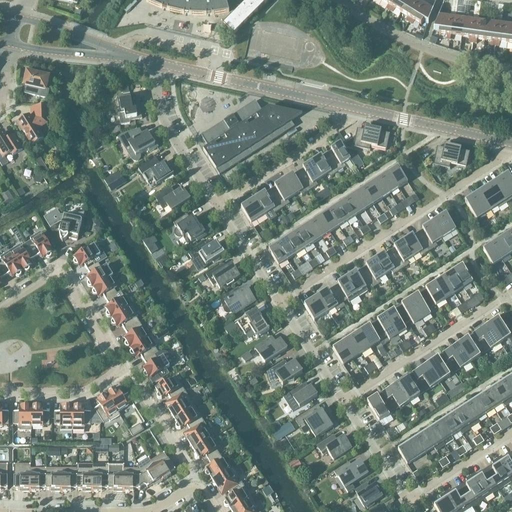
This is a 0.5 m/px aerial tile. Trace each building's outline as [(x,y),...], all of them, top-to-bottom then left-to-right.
[(134,0),(124,11),(127,14),(137,3),(135,1),(134,0)] [(147,0),(146,2),(162,9),(163,9),(167,10),(167,11),(184,15),(184,14),(189,15),(207,16),(207,15),(212,15),(229,13),(225,0),(147,0)] [(247,23),(255,16),(255,15),(269,2),(268,1),(267,0),(266,0),(248,0),(232,16),(223,26),(233,35),(234,36),(247,23)] [(396,0),(382,0),(382,2),(388,6),(386,9),(390,11),(396,0)] [(409,0),(396,0),(390,11),(393,13),(395,10),(401,14),(409,0)] [(421,3),(416,0),(409,0),(401,14),(408,18),(406,21),(409,23),(421,3)] [(428,25),(433,11),(421,3),(409,23),(412,25),(415,22),(421,26),(424,22),(428,25)] [(447,36),(446,40),(450,41),(453,18),(439,16),(434,31),(439,31),(439,35),(447,36)] [(464,20),(453,18),(450,41),(454,41),(454,37),(462,38),(464,20)] [(469,43),(473,44),(476,21),(464,20),(462,38),(469,39),(469,43)] [(487,23),(476,21),(473,44),(476,44),(477,40),(485,41),(487,23)] [(492,46),(495,47),(498,24),(487,23),(485,41),(492,42),(492,46)] [(510,26),(498,24),(495,47),(499,47),(500,43),(507,44),(510,26)] [(24,93),(24,94),(47,99),(49,91),(45,90),(48,80),(51,81),(28,75),(25,87),(27,87),(25,94),(24,93)] [(128,86),(120,87),(122,94),(129,92),(128,86)] [(121,126),(128,124),(130,124),(130,122),(142,120),(139,105),(133,106),(131,96),(118,98),(121,117),(120,117),(121,126)] [(224,122),(201,137),(208,148),(204,150),(203,150),(220,176),(294,128),(295,128),(291,123),(302,116),(269,108),(262,113),(255,102),(233,116),(233,117),(224,123),(224,122)] [(25,120),(23,118),(15,124),(20,132),(22,131),(33,147),(43,140),(46,138),(48,136),(49,135),(49,134),(49,133),(49,131),(48,129),(46,126),(47,125),(46,108),(31,109),(32,109),(33,118),(26,122),(25,120)] [(357,130),(353,148),(370,152),(370,151),(369,151),(370,147),(386,150),(385,151),(386,151),(390,135),(381,133),(381,131),(365,127),(364,131),(357,130)] [(295,129),(287,134),(289,138),(298,133),(295,129)] [(125,147),(128,145),(129,145),(134,154),(132,155),(131,158),(132,160),(133,161),(136,162),(138,161),(140,160),(140,158),(140,155),(149,151),(150,153),(158,148),(152,138),(151,139),(148,134),(142,136),(139,130),(120,137),(125,147)] [(0,163),(3,168),(8,164),(5,159),(12,154),(13,156),(13,157),(23,151),(14,137),(8,141),(4,133),(0,135),(0,163)] [(339,134),(335,136),(341,145),(345,143),(339,134)] [(326,155),(338,173),(346,168),(344,165),(351,161),(341,145),(326,155)] [(437,148),(433,166),(450,170),(450,169),(449,169),(450,165),(466,168),(465,169),(466,169),(470,153),(461,151),(461,149),(444,145),(444,149),(437,148)] [(312,164),(322,179),(328,175),(330,178),(338,173),(326,155),(312,164)] [(357,156),(350,160),(351,161),(355,167),(357,170),(364,166),(357,156)] [(41,159),(36,162),(43,174),(48,171),(41,159)] [(138,170),(152,190),(174,176),(166,163),(160,166),(156,159),(138,170)] [(298,173),(310,191),(319,186),(317,183),(322,179),(312,164),(298,173)] [(408,184),(398,169),(389,174),(399,189),(408,184)] [(104,181),(108,187),(119,180),(122,178),(119,174),(118,173),(116,173),(115,174),(104,181)] [(284,182),(294,197),(300,193),(302,197),(310,191),(298,173),(284,182)] [(390,195),(399,189),(389,174),(381,180),(390,195)] [(511,181),(508,175),(494,184),(507,204),(511,200),(511,181)] [(390,195),(381,180),(372,185),(382,200),(390,195)] [(270,191),(282,210),(290,205),(288,201),(294,197),(284,182),(270,191)] [(499,209),(507,204),(494,184),(480,193),(491,212),(497,208),(499,209)] [(382,200),(372,185),(363,191),(373,206),(382,200)] [(12,189),(6,193),(14,205),(20,201),(12,189)] [(22,189),(17,192),(20,198),(25,195),(22,189)] [(190,201),(182,189),(171,196),(168,190),(155,198),(163,210),(168,207),(172,213),(176,210),(177,211),(185,207),(183,205),(190,201)] [(282,210),(270,191),(256,200),(266,216),(272,212),(274,215),(282,210)] [(373,206),(363,191),(355,196),(365,212),(373,206)] [(485,216),(491,212),(480,193),(465,203),(478,223),(486,217),(485,216)] [(365,212),(355,196),(346,202),(356,217),(365,212)] [(148,207),(153,203),(150,199),(145,202),(148,207)] [(256,200),(241,209),(251,225),(266,216),(256,200)] [(356,217),(346,202),(338,208),(348,223),(356,217)] [(348,223),(338,208),(329,213),(339,228),(348,223)] [(339,228),(329,213),(321,219),(330,234),(339,228)] [(292,214),(287,217),(290,222),(295,219),(292,214)] [(64,216),(60,235),(60,237),(60,238),(61,239),(61,240),(62,241),(62,242),(62,243),(63,243),(63,242),(64,242),(65,241),(66,241),(67,240),(68,239),(78,241),(83,215),(64,216)] [(183,238),(187,246),(197,240),(198,241),(208,235),(199,221),(196,223),(193,219),(191,221),(187,215),(173,224),(177,230),(176,230),(176,231),(175,232),(175,233),(175,234),(175,235),(175,236),(175,237),(176,238),(177,238),(178,239),(179,239),(180,239),(181,239),(182,239),(183,238)] [(446,215),(432,225),(442,240),(456,231),(446,215)] [(330,234),(321,219),(312,224),(322,239),(330,234)] [(322,239),(312,224),(303,230),(313,245),(322,239)] [(96,227),(95,231),(97,234),(103,231),(99,225),(96,227)] [(442,240),(432,225),(418,234),(430,252),(437,247),(435,244),(442,240)] [(313,245),(303,230),(295,235),(305,250),(313,245)] [(266,231),(260,235),(263,240),(269,236),(266,231)] [(29,248),(35,258),(40,255),(43,259),(46,257),(48,258),(49,259),(51,258),(52,256),(51,254),(53,253),(48,245),(43,237),(41,233),(30,239),(34,244),(29,248)] [(48,234),(43,237),(48,245),(53,242),(48,234)] [(403,243),(413,258),(420,254),(422,257),(430,252),(418,234),(403,243)] [(305,250),(295,235),(286,241),(296,256),(305,250)] [(511,254),(511,239),(509,235),(501,240),(510,255),(511,254)] [(510,255),(501,240),(492,246),(502,261),(510,255)] [(296,256),(286,241),(278,246),(288,261),(296,256)] [(206,243),(193,251),(188,255),(194,264),(201,259),(206,266),(213,262),(214,264),(220,260),(219,258),(225,254),(224,253),(225,251),(221,245),(219,246),(218,243),(209,249),(206,243)] [(413,258),(403,243),(389,252),(401,270),(409,265),(407,262),(413,258)] [(35,258),(29,248),(26,244),(21,247),(20,245),(10,252),(23,272),(24,271),(26,272),(28,272),(29,271),(30,270),(29,268),(33,266),(30,262),(35,258)] [(88,271),(98,264),(95,259),(101,256),(94,246),(74,258),(75,260),(74,262),(74,263),(75,265),(76,266),(78,265),(80,269),(85,266),(88,271)] [(278,246),(269,252),(279,267),(288,261),(278,246)] [(492,246),(483,252),(493,267),(502,261),(492,246)] [(23,272),(10,252),(0,258),(3,263),(0,265),(0,269),(5,277),(10,274),(13,278),(16,276),(17,277),(19,277),(21,276),(21,275),(21,273),(23,272)] [(401,270),(389,252),(375,261),(385,276),(391,273),(393,276),(401,270)] [(166,260),(159,264),(162,268),(169,264),(166,260)] [(385,276),(375,261),(361,270),(373,289),(381,284),(379,281),(385,276)] [(93,289),(110,278),(110,279),(113,277),(107,266),(102,270),(98,264),(88,271),(91,276),(87,279),(89,282),(88,284),(87,285),(88,287),(90,288),(92,287),(93,289)] [(239,277),(232,266),(224,272),(220,266),(206,276),(213,287),(217,285),(220,290),(226,285),(227,287),(234,283),(233,281),(239,277)] [(462,266),(452,272),(463,289),(473,283),(462,266)] [(361,270),(347,279),(359,298),(368,292),(367,289),(371,286),(373,289),(361,270)] [(463,289),(452,272),(447,275),(447,277),(444,279),(454,295),(463,289)] [(110,279),(110,278),(93,289),(94,290),(94,291),(93,292),(93,294),(94,295),(95,296),(97,296),(97,295),(99,299),(103,296),(106,301),(117,295),(114,289),(116,288),(110,279)] [(274,288),(281,294),(290,284),(284,278),(274,288)] [(359,298),(347,279),(333,288),(345,307),(344,304),(348,301),(350,304),(359,298)] [(434,283),(445,301),(454,295),(444,279),(440,281),(439,280),(434,283)] [(427,302),(431,299),(436,306),(445,301),(434,283),(425,290),(427,293),(423,295),(427,302)] [(345,307),(333,288),(319,298),(329,313),(335,309),(337,312),(345,307)] [(234,292),(222,297),(226,303),(225,303),(232,315),(239,310),(241,311),(244,309),(245,308),(247,305),(254,300),(247,289),(236,296),(234,292)] [(436,306),(431,299),(427,302),(423,295),(419,297),(417,294),(409,300),(422,320),(431,315),(428,311),(435,306),(436,307),(436,306)] [(484,301),(480,294),(475,297),(480,304),(484,301)] [(117,295),(106,301),(110,307),(106,309),(108,312),(108,313),(106,314),(106,316),(107,317),(109,318),(111,317),(112,319),(132,306),(126,297),(120,300),(117,295)] [(329,313),(319,298),(304,307),(314,322),(329,313)] [(287,302),(290,312),(300,309),(298,299),(287,302)] [(422,320),(409,300),(400,305),(402,308),(399,311),(407,324),(411,322),(414,326),(422,320)] [(461,306),(466,313),(470,310),(466,303),(461,306)] [(140,323),(139,323),(136,318),(138,316),(132,306),(112,319),(113,321),(112,322),(111,324),(112,325),(114,326),(116,326),(118,329),(122,326),(125,332),(140,323)] [(209,306),(203,309),(206,314),(212,311),(209,306)] [(466,313),(461,306),(457,309),(461,316),(466,313)] [(407,324),(399,311),(395,313),(393,310),(385,315),(398,336),(406,330),(404,326),(407,324)] [(256,311),(237,323),(237,324),(238,324),(245,336),(252,331),(257,339),(269,331),(260,317),(261,316),(260,316),(256,311)] [(375,326),(379,333),(375,335),(380,343),(380,342),(387,337),(390,341),(398,336),(385,315),(376,321),(378,324),(375,326)] [(496,321),(488,325),(501,344),(511,338),(510,338),(511,336),(511,328),(503,315),(495,320),(496,321)] [(128,337),(124,339),(126,343),(125,344),(125,346),(126,347),(128,348),(129,348),(130,348),(131,349),(151,337),(144,327),(143,328),(140,323),(125,332),(128,337)] [(232,323),(224,329),(228,335),(236,329),(232,323)] [(427,328),(432,335),(436,332),(432,325),(427,328)] [(473,335),(485,354),(490,350),(491,351),(501,344),(488,325),(481,330),(473,335)] [(380,343),(375,335),(379,333),(375,326),(371,329),(369,326),(360,332),(371,349),(380,343)] [(432,335),(427,328),(423,331),(427,338),(432,335)] [(413,334),(418,343),(426,338),(421,329),(413,334)] [(351,339),(362,355),(371,349),(360,332),(354,335),(355,336),(351,339)] [(458,345),(471,364),(480,358),(480,357),(485,354),(473,335),(465,340),(466,340),(458,345)] [(141,357),(144,362),(155,355),(158,353),(155,348),(157,347),(151,337),(131,349),(132,351),(131,351),(130,352),(130,354),(131,356),(133,356),(134,356),(135,356),(137,359),(141,357)] [(287,350),(281,341),(276,344),(272,339),(255,349),(265,365),(273,360),(274,361),(280,357),(279,355),(287,350)] [(341,343),(353,361),(362,355),(351,339),(348,341),(347,340),(341,343)] [(403,344),(407,351),(412,348),(407,341),(403,344)] [(341,343),(332,350),(343,367),(353,361),(341,343)] [(407,351),(403,344),(398,347),(403,354),(407,351)] [(471,364),(458,345),(451,350),(450,349),(443,354),(455,373),(460,370),(461,370),(471,364)] [(248,354),(242,358),(245,363),(252,359),(248,354)] [(428,365),(440,384),(450,377),(455,373),(443,354),(435,359),(435,360),(428,365)] [(155,355),(144,362),(147,367),(143,370),(145,373),(144,374),(144,376),(145,378),(146,378),(148,378),(150,380),(158,374),(166,369),(170,367),(163,357),(158,360),(155,355)] [(267,373),(270,383),(279,381),(283,387),(286,385),(294,382),(293,380),(302,374),(295,363),(287,367),(284,363),(284,362),(267,373),(267,374),(267,373)] [(369,366),(373,373),(378,370),(373,363),(369,366)] [(440,384),(428,365),(420,369),(413,374),(425,393),(430,389),(430,390),(440,384)] [(373,373),(369,366),(364,369),(369,376),(373,373)] [(166,369),(158,374),(161,379),(169,374),(166,369)] [(398,384),(410,403),(420,397),(419,396),(425,393),(413,374),(405,379),(398,384)] [(355,375),(350,378),(355,385),(359,382),(355,375)] [(349,376),(337,383),(342,393),(355,387),(349,376)] [(171,401),(185,393),(176,377),(156,390),(158,394),(157,396),(157,397),(158,399),(160,400),(161,399),(162,400),(168,396),(171,401)] [(502,384),(511,399),(511,398),(511,380),(510,378),(505,381),(506,382),(502,384)] [(255,379),(250,383),(253,388),(258,384),(255,379)] [(382,393),(395,412),(400,409),(400,410),(410,403),(398,384),(390,389),(390,388),(382,393)] [(493,389),(505,408),(511,403),(511,399),(502,384),(499,387),(498,386),(493,389)] [(317,397),(311,387),(306,391),(303,386),(283,398),(293,413),(299,409),(300,409),(317,397)] [(485,395),(494,410),(503,405),(505,408),(493,389),(488,392),(488,393),(485,395)] [(118,413),(128,407),(127,405),(132,402),(128,395),(128,394),(122,398),(117,390),(114,392),(113,391),(111,391),(109,392),(109,393),(109,395),(108,396),(118,413)] [(169,411),(175,420),(195,408),(185,393),(171,401),(165,405),(169,411)] [(395,412),(382,393),(375,398),(375,399),(367,404),(379,423),(390,416),(389,416),(395,412)] [(476,400),(486,416),(494,410),(485,395),(482,398),(481,397),(476,400)] [(118,413),(108,396),(106,397),(104,396),(103,396),(101,397),(101,398),(101,400),(98,402),(100,406),(95,410),(96,411),(103,423),(104,424),(109,421),(110,422),(120,416),(118,413)] [(468,407),(480,424),(478,421),(486,416),(476,400),(471,403),(471,404),(468,407)] [(32,428),(31,428),(32,408),(30,408),(29,406),(28,405),(26,405),(24,406),(24,408),(20,408),(20,413),(13,413),(14,413),(13,425),(20,425),(20,432),(32,432),(32,428)] [(32,408),(31,428),(32,428),(43,428),(43,425),(49,425),(49,413),(50,413),(43,413),(43,408),(39,408),(39,406),(37,405),(36,405),(34,406),(33,408),(32,408)] [(73,432),(73,408),(71,408),(70,406),(69,405),(67,405),(66,406),(65,408),(61,408),(61,413),(55,413),(55,425),(61,426),(61,432),(73,432)] [(73,408),(73,432),(84,432),(84,426),(91,426),(91,425),(91,414),(91,413),(84,413),(84,408),(81,408),(80,406),(78,405),(77,405),(75,406),(75,408),(73,408)] [(0,427),(2,428),(2,425),(9,425),(9,413),(2,413),(2,408),(0,407),(0,427)] [(459,411),(471,430),(480,424),(468,407),(464,409),(464,408),(459,411)] [(190,432),(204,423),(195,408),(175,420),(177,424),(177,425),(176,426),(176,428),(177,429),(178,430),(180,429),(181,430),(187,427),(190,432)] [(96,411),(93,413),(100,425),(101,425),(103,423),(96,411)] [(311,411),(296,421),(301,429),(307,426),(316,439),(333,428),(331,426),(333,425),(332,424),(333,423),(328,415),(325,417),(322,411),(315,416),(311,411)] [(451,418),(460,432),(462,436),(471,430),(459,411),(454,415),(454,416),(451,418)] [(93,413),(91,414),(91,425),(100,425),(93,413)] [(452,438),(460,432),(451,418),(447,420),(447,419),(442,422),(452,438)] [(454,441),(452,438),(442,422),(436,426),(437,427),(434,429),(445,447),(454,441)] [(204,423),(190,432),(184,435),(194,451),(210,440),(214,438),(204,423)] [(290,424),(282,429),(287,436),(295,431),(290,424)] [(144,431),(140,425),(130,432),(133,437),(144,431)] [(386,432),(386,433),(390,440),(397,435),(393,428),(386,432)] [(425,433),(437,452),(445,447),(434,429),(430,431),(430,430),(425,433)] [(417,440),(426,454),(434,449),(436,452),(437,452),(425,433),(419,437),(420,438),(417,440)] [(334,437),(317,448),(323,456),(328,453),(334,462),(351,450),(344,439),(337,443),(334,437)] [(210,440),(194,451),(196,455),(195,456),(195,458),(196,459),(197,460),(199,460),(200,461),(206,457),(209,462),(220,455),(210,440)] [(407,444),(417,460),(426,454),(417,440),(413,442),(412,441),(407,444)] [(407,444),(402,448),(403,449),(398,452),(407,466),(417,460),(407,444)] [(60,449),(49,449),(49,457),(60,457),(60,449)] [(164,454),(151,462),(163,482),(171,477),(170,475),(174,472),(175,472),(176,471),(175,471),(164,454),(165,454),(164,453),(163,454),(164,454)] [(497,460),(511,483),(511,482),(511,454),(511,453),(503,459),(502,457),(497,460)] [(229,470),(220,455),(209,462),(212,467),(206,471),(207,472),(205,473),(205,475),(206,477),(208,477),(210,477),(212,481),(229,470)] [(151,462),(149,459),(149,458),(137,466),(137,467),(138,470),(143,486),(144,486),(145,486),(146,487),(147,487),(147,488),(148,489),(149,488),(156,483),(157,485),(163,482),(151,462)] [(297,460),(289,465),(293,471),(301,466),(297,460)] [(485,470),(499,491),(511,483),(497,460),(492,463),(493,465),(485,470)] [(352,485),(367,475),(367,474),(369,473),(365,467),(363,469),(360,464),(353,469),(349,463),(334,473),(338,479),(345,489),(352,485)] [(0,492),(1,492),(1,490),(7,490),(8,490),(8,465),(7,465),(0,465),(0,492)] [(24,492),(30,492),(30,469),(31,469),(31,466),(31,465),(30,465),(15,465),(14,465),(14,466),(14,489),(14,490),(15,490),(20,490),(20,491),(21,491),(21,490),(22,490),(24,490),(24,492)] [(77,469),(77,491),(78,491),(78,490),(83,490),(83,491),(84,490),(86,490),(86,493),(93,493),(93,465),(77,465),(77,466),(77,469)] [(108,465),(93,465),(93,493),(102,493),(102,490),(108,490),(108,491),(108,465)] [(124,493),(124,470),(124,466),(124,465),(124,466),(109,465),(108,465),(108,491),(109,491),(109,490),(114,490),(114,491),(115,491),(115,490),(117,490),(117,493),(124,493)] [(239,486),(238,485),(235,480),(239,478),(232,468),(229,470),(212,481),(222,496),(228,492),(239,486)] [(31,469),(30,469),(30,492),(40,492),(40,490),(45,490),(46,490),(46,469),(31,469)] [(61,493),(61,469),(46,469),(46,490),(52,490),(52,491),(53,490),(55,490),(55,492),(61,493)] [(71,490),(76,490),(76,491),(77,491),(77,469),(61,469),(61,493),(71,493),(71,490)] [(124,470),(124,493),(133,493),(133,491),(139,491),(140,491),(140,490),(140,489),(141,488),(141,487),(142,487),(142,486),(143,486),(138,470),(124,470)] [(471,477),(485,500),(499,491),(485,470),(477,476),(475,474),(471,477)] [(418,472),(413,475),(419,484),(420,484),(424,481),(418,472)] [(459,487),(472,508),(485,500),(471,477),(465,480),(467,482),(459,487)] [(231,511),(251,499),(242,483),(238,485),(239,486),(228,492),(231,497),(225,501),(226,502),(225,502),(224,504),(224,505),(225,507),(227,508),(228,507),(229,507),(231,511)] [(352,485),(345,489),(348,494),(354,489),(352,485)] [(382,498),(375,487),(370,490),(367,485),(355,492),(359,498),(357,498),(364,509),(367,508),(368,510),(374,505),(373,504),(382,498)] [(444,494),(456,511),(466,511),(472,508),(459,487),(450,493),(449,491),(444,494)] [(456,511),(444,494),(439,497),(440,499),(432,504),(437,511),(456,511)] [(231,511),(254,511),(257,508),(251,499),(231,511)]
